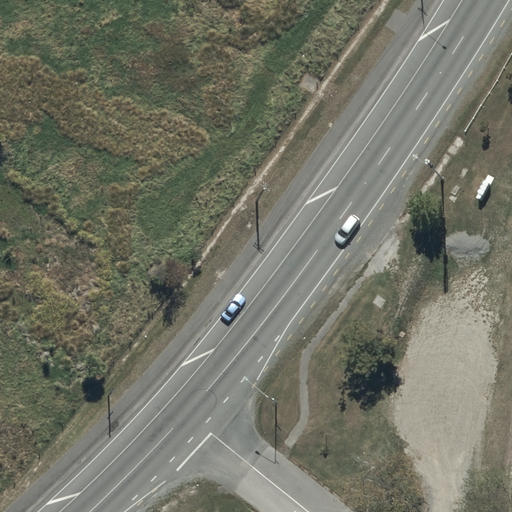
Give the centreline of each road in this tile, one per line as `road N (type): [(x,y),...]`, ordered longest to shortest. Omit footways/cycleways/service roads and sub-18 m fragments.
road 1 (secondary): [(185,411),(272,309),(485,0)]
road 2 (residential): [(308,511),(185,411)]
road 3 (secondary): [(87,511),(185,411)]
